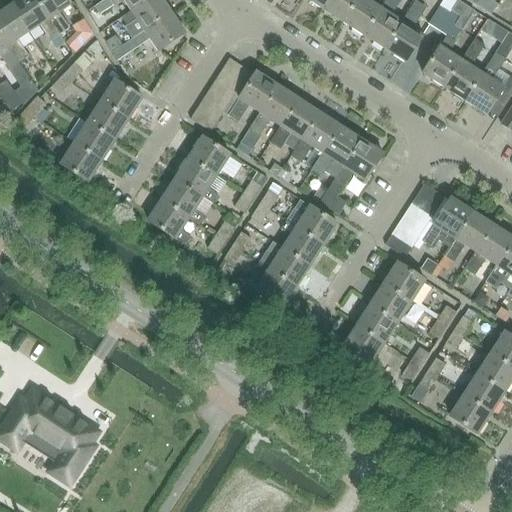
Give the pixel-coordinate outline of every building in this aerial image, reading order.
[(60,36),(35,0),(22,0),(11,7),(28,34),(40,26),(50,43),(60,36)] [(66,0),(35,0),(60,36),(69,30),(59,14),(70,6),(66,0)] [(100,15),(114,6),(109,0),(104,0),(94,7),(100,15)] [(172,14),(162,0),(149,0),(132,12),(131,11),(121,18),(126,26),(137,19),(144,31),(145,32),(172,14)] [(149,0),(123,0),(131,11),(132,12),(149,0)] [(306,0),(322,10),(327,0),(306,0)] [(343,23),(357,0),(327,0),(322,10),(343,23)] [(381,9),(366,0),(357,0),(343,23),(364,37),(381,9)] [(402,23),(402,22),(391,16),(401,0),(386,0),(381,9),(364,37),(385,50),(402,23)] [(438,30),(454,6),(444,0),(429,24),(438,30)] [(415,1),(402,22),(402,23),(385,50),(406,64),(423,36),(413,29),(426,8),(415,1)] [(443,88),(461,61),(449,53),(455,42),(454,42),(461,31),(454,26),(460,17),(451,11),(454,6),(438,30),(448,37),(441,47),(440,47),(422,75),(443,88)] [(28,34),(11,7),(0,14),(0,35),(19,64),(24,71),(30,67),(30,61),(28,58),(28,57),(17,41),(28,34)] [(186,34),(172,14),(145,32),(144,31),(122,46),(112,53),(117,61),(127,54),(128,55),(150,40),(158,53),(186,34)] [(19,64),(0,35),(0,55),(4,62),(0,64),(0,68),(3,74),(9,70),(19,64)] [(79,49),(73,40),(67,44),(72,53),(79,49)] [(465,102),(482,74),(471,67),(485,46),(475,40),(461,61),(443,88),(465,102)] [(495,53),(482,74),(465,102),(486,116),(488,113),(497,118),(505,106),(511,94),(511,79),(498,70),(505,59),(495,53)] [(229,60),(223,70),(243,83),(249,73),(229,60)] [(73,82),(83,72),(74,63),(64,74),(73,82)] [(243,83),(223,70),(216,81),(236,93),(243,83)] [(260,114),(278,86),(256,73),(228,117),(238,123),(249,107),(260,114)] [(58,81),(52,87),(61,95),(73,82),(64,74),(58,81)] [(109,90),(101,102),(128,121),(142,100),(126,89),(114,81),(111,79),(106,87),(109,90)] [(22,104),(6,81),(0,85),(0,97),(10,112),(22,104)] [(236,93),(216,81),(210,90),(230,103),(236,93)] [(281,128),(299,100),(278,86),(260,114),(249,130),(259,137),(269,121),(281,128)] [(230,103),(210,90),(203,100),(223,113),(230,103)] [(37,97),(27,109),(36,116),(42,109),(47,105),(37,97)] [(223,113),(203,100),(196,111),(217,124),(223,113)] [(301,141),(319,113),(299,100),(281,128),(270,144),(280,150),(290,134),(301,141)] [(115,142),(128,121),(101,102),(87,124),(115,142)] [(511,105),(499,125),(511,132),(511,105)] [(25,128),(36,116),(27,109),(16,121),(25,128)] [(217,124),(196,111),(190,121),(210,134),(217,124)] [(322,154),(340,127),(319,113),(301,141),(290,157),(301,163),(311,147),(322,154)] [(101,163),(115,142),(87,124),(74,145),(101,163)] [(342,168),(360,140),(340,127),(322,154),(311,170),(321,177),(332,161),(342,168)] [(202,138),(189,159),(216,177),(229,155),(202,138)] [(383,155),(360,140),(342,168),(325,194),(319,190),(313,199),(338,215),(346,203),(335,196),(340,189),(342,191),(353,174),(365,182),(383,155)] [(241,143),(237,150),(247,157),(252,150),(241,143)] [(88,184),(101,163),(74,145),(60,166),(88,184)] [(207,189),(216,177),(189,159),(175,180),(202,198),(202,197),(212,204),(217,196),(207,189)] [(278,176),(283,169),(274,164),(270,171),(278,176)] [(291,175),(283,169),(278,176),(288,183),(291,179),(291,175)] [(194,210),(202,198),(175,180),(161,202),(188,219),(189,218),(199,224),(204,216),(194,210)] [(248,187),(243,194),(253,200),(261,187),(252,181),(248,187)] [(425,186),(418,196),(438,209),(445,199),(425,186)] [(265,195),(259,205),(269,211),(278,198),(268,192),(265,195)] [(253,200),(243,194),(234,207),(244,213),(253,200)] [(438,209),(418,196),(412,206),(432,219),(438,209)] [(449,249),(473,212),(452,199),(423,243),(432,249),(438,241),(449,249)] [(299,201),(293,210),(304,217),(297,228),(297,229),(324,246),(327,241),(337,225),(310,208),(299,201)] [(181,231),(188,219),(161,202),(148,223),(175,240),(175,239),(185,246),(191,237),(181,231)] [(261,224),(269,211),(259,205),(251,218),(261,224)] [(432,219),(412,206),(405,216),(425,229),(432,219)] [(476,254),(495,227),(473,212),(449,249),(444,256),(454,263),(465,246),(476,254)] [(425,229),(405,216),(398,227),(419,239),(425,229)] [(310,267),(323,246),(297,229),(297,228),(286,221),(281,230),(292,237),(284,249),(283,250),(310,267)] [(224,222),(215,236),(225,243),(234,228),(224,222)] [(419,239),(398,227),(392,236),(412,250),(419,239)] [(496,267),(511,242),(511,237),(495,227),(476,254),(465,270),(475,277),(486,260),(496,267)] [(242,253),(249,241),(251,239),(241,232),(232,247),(242,253)] [(217,255),(225,243),(215,236),(207,248),(217,255)] [(412,250),(392,236),(385,246),(406,260),(412,250)] [(296,288),(310,267),(283,250),(284,249),(273,242),(267,251),(278,258),(270,270),(270,271),(296,288)] [(495,268),(485,283),(495,290),(495,289),(499,283),(510,290),(511,287),(511,242),(496,267),(495,268)] [(232,247),(224,259),(233,265),(242,253),(232,247)] [(283,310),(296,288),(270,271),(270,270),(260,263),(254,272),(265,279),(256,292),(283,310)] [(398,265),(384,286),(411,303),(424,282),(398,265)] [(397,324),(411,303),(384,286),(371,307),(397,324)] [(447,326),(456,312),(446,306),(437,320),(447,326)] [(384,345),(397,324),(371,307),(357,327),(384,345)] [(508,313),(500,308),(495,317),(505,323),(509,317),(508,313)] [(472,323),(462,317),(453,331),(463,337),(472,323)] [(447,326),(437,320),(429,333),(438,339),(447,326)] [(370,366),(384,345),(357,327),(343,348),(370,366)] [(499,342),(491,355),(511,368),(511,338),(504,334),(505,333),(500,330),(494,338),(499,342)] [(463,337),(453,331),(445,344),(455,350),(463,337)] [(420,368),(429,354),(419,348),(410,362),(420,368)] [(505,393),(511,381),(511,368),(491,355),(477,376),(505,393)] [(437,379),(446,365),(436,358),(426,373),(437,379)] [(420,368),(410,362),(402,375),(412,381),(420,368)] [(426,373),(418,385),(428,392),(437,379),(426,373)] [(491,414),(505,393),(477,376),(464,397),(491,414)] [(21,400),(0,431),(0,440),(17,452),(24,440),(57,460),(49,472),(69,486),(95,447),(91,445),(98,433),(75,419),(76,418),(74,416),(73,417),(57,407),(58,406),(55,404),(55,405),(32,391),(25,402),(21,400)] [(477,435),(491,414),(464,397),(450,418),(477,435)]
